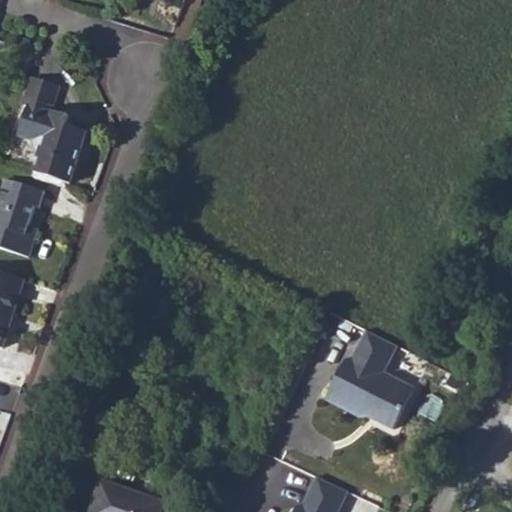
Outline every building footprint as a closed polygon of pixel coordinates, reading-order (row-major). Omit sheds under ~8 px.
[(33,172),(67,183),(82,133),(64,126),(63,115),(45,108),(52,84),(28,77),(19,103),(23,104),(16,132),(30,136),(33,145),(36,158),(33,172)] [(36,208),(42,192),(6,180),(2,191),(0,190),(0,246),(27,256),(34,236),(25,234),(33,207),(36,208)] [(140,253),(120,299),(140,308),(160,262),(140,253)] [(0,339),(22,278),(0,270),(0,339)] [(398,345),(367,329),(353,356),(347,359),(327,399),(363,417),(368,415),(395,429),(415,387),(384,372),(398,345)] [(99,373),(78,432),(97,438),(117,380),(99,373)] [(339,511),(348,494),(317,479),(304,507),(298,509),(296,511),(339,511)] [(90,511),(164,511),(166,508),(103,481),(90,511)]
